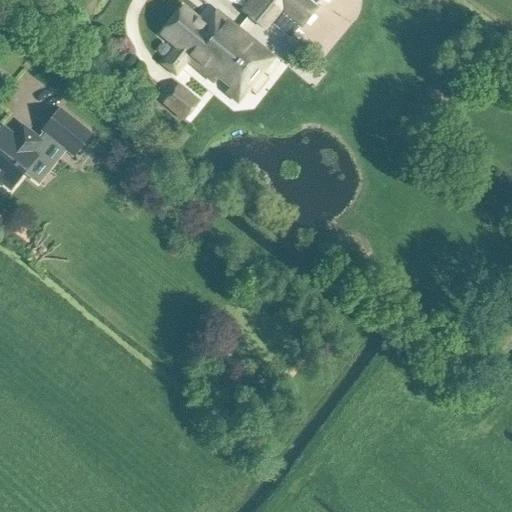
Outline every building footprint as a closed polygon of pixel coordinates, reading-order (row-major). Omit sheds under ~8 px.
[(251,0),(241,13),(264,31),(270,24),(288,40),(320,0),(251,0)] [(161,65),(175,77),(186,63),(213,85),(217,80),(228,89),(224,94),(237,104),(273,60),(216,13),(205,26),(182,8),(159,36),(175,49),(161,65)] [(183,121),(199,102),(179,85),(163,106),(183,121)] [(72,156),(88,136),(59,112),(42,132),(72,156)] [(40,143),(22,129),(11,142),(0,133),(0,182),(9,190),(36,157),(32,154),(40,143)]
